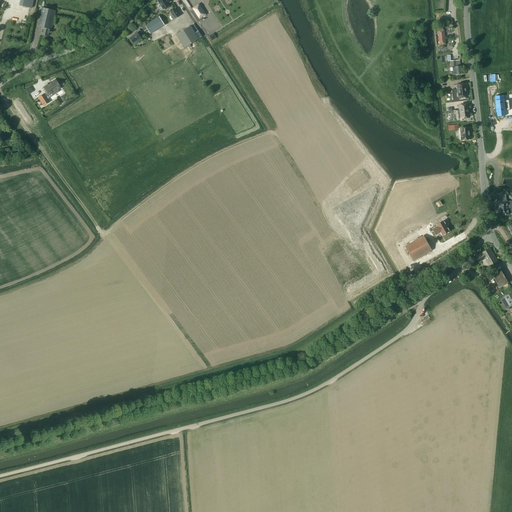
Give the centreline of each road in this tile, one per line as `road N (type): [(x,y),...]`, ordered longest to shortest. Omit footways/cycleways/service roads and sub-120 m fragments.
road 1 (unclassified): [(0,475),(313,390),(403,332),(423,299),(489,231)]
road 2 (track): [(0,437),(288,356),(449,255),(473,224)]
road 3 (track): [(0,458),(270,386),(312,370),(408,308)]
road 4 (unclassified): [(489,231),(467,0)]
road 5 (unclassified): [(0,72),(76,47),(127,0)]
